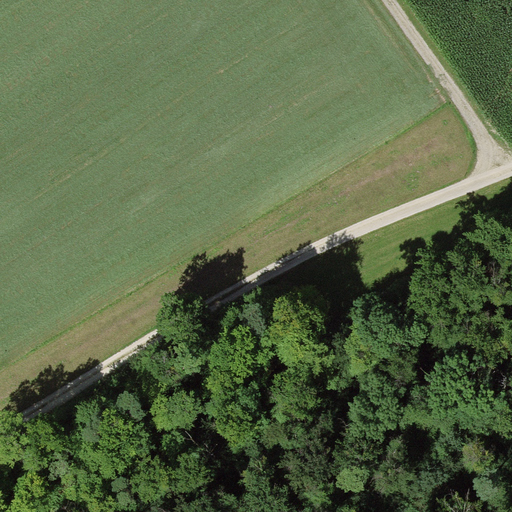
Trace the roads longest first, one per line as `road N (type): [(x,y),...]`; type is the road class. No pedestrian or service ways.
road 1 (track): [(0,430),(511,166)]
road 2 (track): [(503,170),(386,0)]
